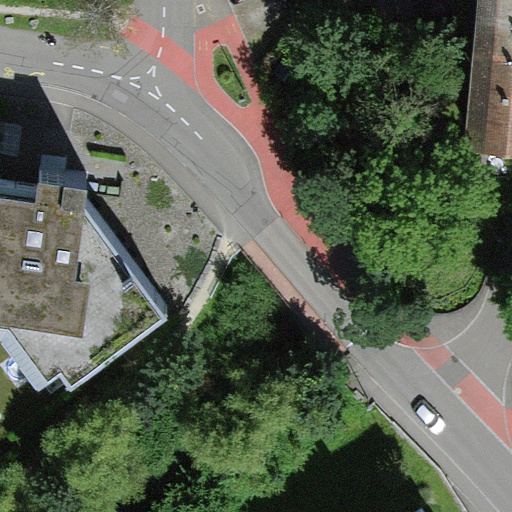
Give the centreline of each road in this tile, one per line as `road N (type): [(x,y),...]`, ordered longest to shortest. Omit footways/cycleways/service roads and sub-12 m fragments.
road 1 (residential): [(144,82),(244,187),(362,344),(443,413)]
road 2 (residential): [(443,413),(480,364),(511,280)]
road 3 (residential): [(0,50),(144,82)]
